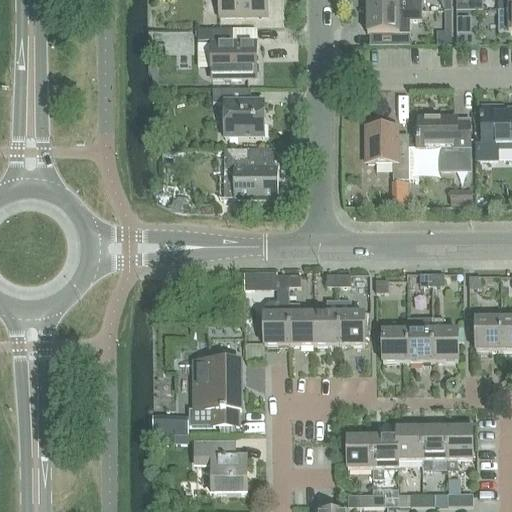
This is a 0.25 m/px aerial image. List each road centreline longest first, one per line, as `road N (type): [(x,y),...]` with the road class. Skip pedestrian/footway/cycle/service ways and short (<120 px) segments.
road 1 (unclassified): [(92,247),(320,247)]
road 2 (tertiary): [(33,511),(32,311)]
road 3 (residential): [(318,84),(511,84)]
road 4 (unclassified): [(320,247),(511,246)]
road 5 (tertiary): [(30,189),(30,0)]
road 6 (residential): [(282,511),(280,414),(286,407),(357,406)]
road 7 (residential): [(320,247),(318,84)]
road 8 (residential): [(357,406),(463,403),(487,384),(511,384)]
